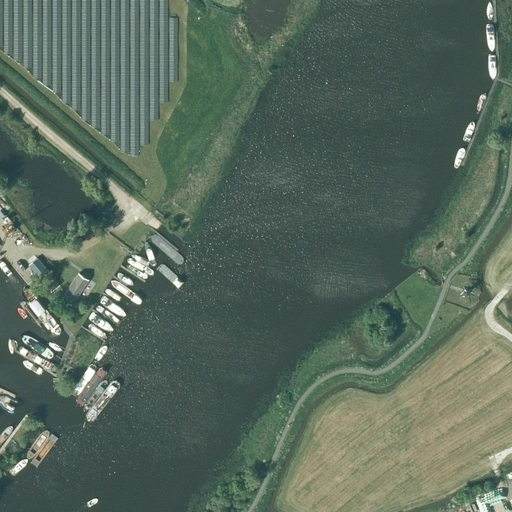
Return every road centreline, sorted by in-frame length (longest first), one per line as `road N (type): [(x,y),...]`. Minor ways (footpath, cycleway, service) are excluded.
road 1 (track): [(154,229),(0,91)]
road 2 (track): [(130,205),(109,232),(53,259),(1,234)]
